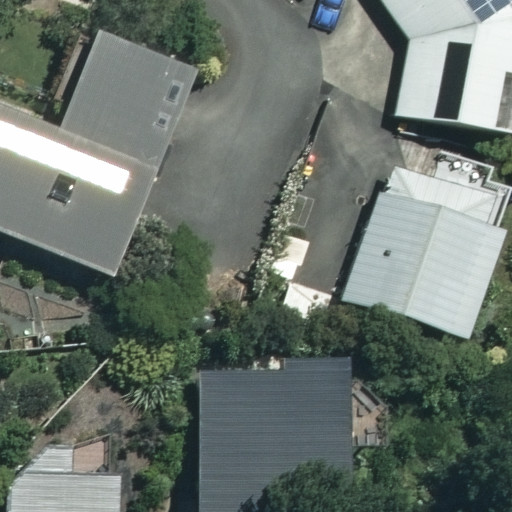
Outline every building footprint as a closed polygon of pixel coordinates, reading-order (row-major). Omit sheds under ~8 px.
[(366,0),(394,38),(377,116),(498,142),(511,78),(511,24),(511,13),(501,0),(366,0)] [(179,73),(80,34),(42,130),(0,112),(0,237),(98,276),(179,73)] [(490,203),(382,165),(335,302),(444,339),(490,203)] [(288,376),(205,375),(204,511),(291,511),(291,506),(359,506),(359,367),(288,366),(288,376)] [(77,449),(52,448),(14,491),(13,511),(121,511),(123,478),(76,475),(77,449)]
